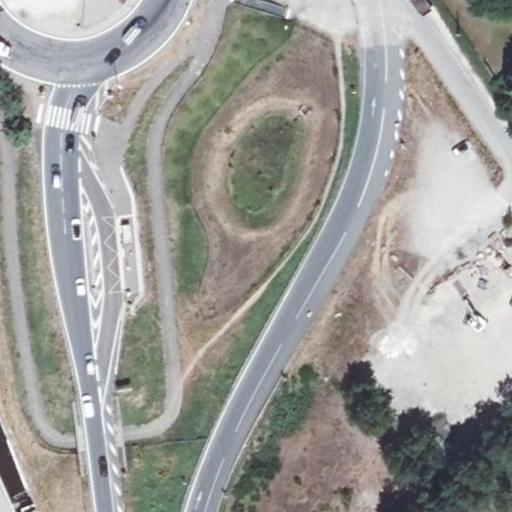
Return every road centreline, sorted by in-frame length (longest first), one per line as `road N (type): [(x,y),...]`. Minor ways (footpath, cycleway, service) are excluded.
road 1 (motorway): [(194,511),(237,408),(358,170),(372,102),(367,0)]
road 2 (motorway): [(102,511),(61,198),(64,117),(82,62)]
road 3 (unclassified): [(511,147),(400,0)]
